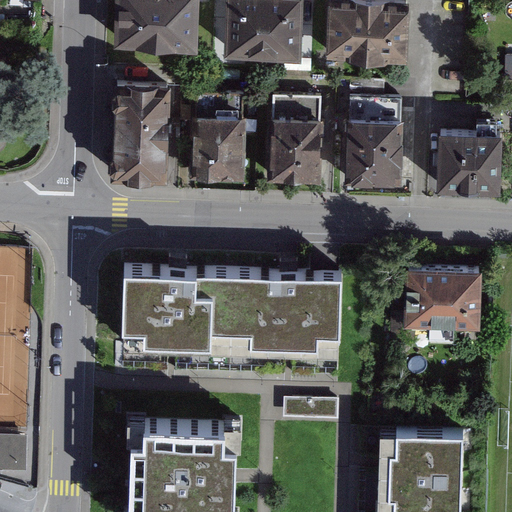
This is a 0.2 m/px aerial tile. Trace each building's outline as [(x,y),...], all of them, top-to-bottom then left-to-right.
[(201,0),(120,0),(118,41),(199,45),(201,0)] [(307,0),(229,0),(228,50),(305,53),(307,0)] [(413,3),(358,0),(334,0),(331,57),(410,62),(413,3)] [(174,85),(118,85),(117,176),(173,177),(174,85)] [(200,92),(198,177),(247,179),(250,93),(200,92)] [(319,98),(275,95),(270,177),(314,180),(319,98)] [(355,97),(354,115),(386,117),(387,98),(355,97)] [(354,115),(353,186),(409,188),(411,116),(386,117),(354,115)] [(503,190),(504,129),(445,128),(444,189),(503,190)] [(126,247),(121,366),(168,368),(169,337),(173,337),(177,337),(176,368),(281,372),(283,338),(287,338),(293,338),(291,373),(339,375),(343,255),(126,247)] [(483,271),(412,267),(409,323),(480,327),(483,271)] [(419,328),(394,328),(394,347),(419,347),(419,328)] [(285,386),(285,406),(339,408),(340,388),(285,386)] [(238,511),(239,498),(233,498),(234,466),(235,434),(242,434),(243,407),(226,406),(226,412),(151,409),(151,402),(128,401),(127,427),(133,427),(131,498),(125,498),(124,511),(238,511)] [(460,511),(463,415),(381,413),(378,511),(460,511)] [(32,435),(0,434),(0,465),(32,466),(32,435)]
